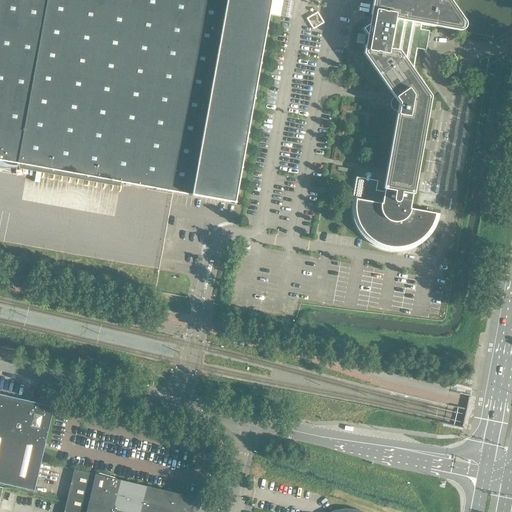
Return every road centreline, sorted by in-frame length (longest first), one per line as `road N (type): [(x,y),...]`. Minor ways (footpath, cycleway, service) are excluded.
road 1 (unclassified): [(251,422),(0,363)]
road 2 (unclassified): [(483,468),(251,422)]
road 3 (secondary): [(511,323),(483,468)]
